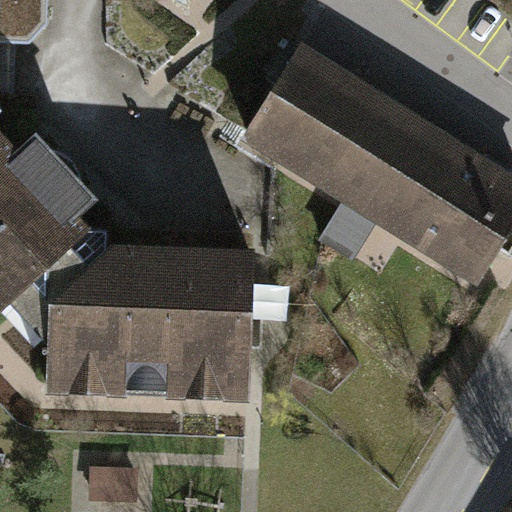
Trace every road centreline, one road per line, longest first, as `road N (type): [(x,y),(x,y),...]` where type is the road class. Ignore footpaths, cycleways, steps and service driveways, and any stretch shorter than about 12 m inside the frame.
road 1 (residential): [(511,106),(360,0)]
road 2 (tertiary): [(443,511),(511,401)]
